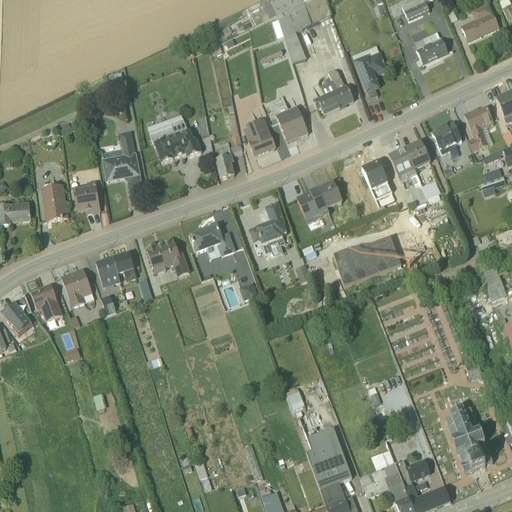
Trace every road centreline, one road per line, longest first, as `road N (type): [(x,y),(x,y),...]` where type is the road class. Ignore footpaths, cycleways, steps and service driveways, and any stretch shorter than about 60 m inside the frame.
road 1 (residential): [(0,293),(30,271),(285,176),(511,74)]
road 2 (unknown): [(441,511),(415,422),(394,388)]
